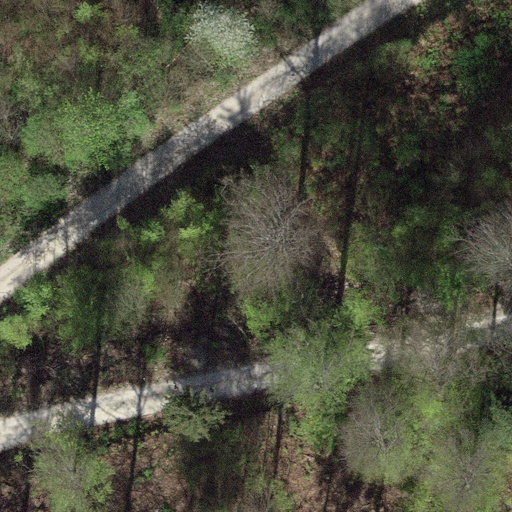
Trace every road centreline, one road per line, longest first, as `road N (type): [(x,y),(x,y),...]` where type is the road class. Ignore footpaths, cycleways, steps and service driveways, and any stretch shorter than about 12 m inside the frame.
road 1 (track): [(0,435),(511,329)]
road 2 (track): [(406,0),(0,287)]
